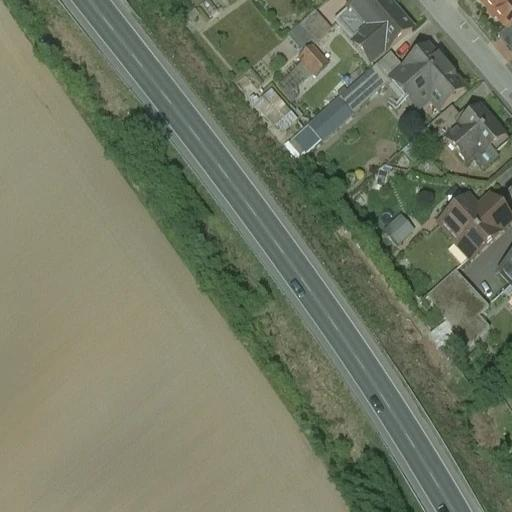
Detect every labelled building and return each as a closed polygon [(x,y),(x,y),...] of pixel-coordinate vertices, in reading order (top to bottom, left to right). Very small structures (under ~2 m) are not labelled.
[(411,31),(383,0),(359,0),(339,17),(342,21),(335,26),(370,67),(411,31)] [(511,0),(478,0),(478,1),(487,11),(487,15),(493,21),(497,21),(506,30),(498,37),(511,52),(511,0)] [(314,13),(297,28),(314,46),(330,31),(314,13)] [(326,67),(310,49),(298,60),(314,78),(326,67)] [(463,92),(427,50),(402,72),(403,73),(394,81),(418,110),(428,102),(438,114),(463,92)] [(388,84),(374,69),(337,101),(352,116),(388,84)] [(454,123),(459,119),(450,109),(433,124),(443,135),(441,136),(445,140),(446,140),(456,132),(455,131),(459,128),(454,123)] [(503,137),(479,110),(469,119),(459,128),(455,131),(456,132),(446,140),(457,153),(455,154),(465,165),(476,155),(479,158),(489,149),(494,154),(507,143),(502,138),(503,137)] [(459,128),(469,119),(464,114),(459,119),(454,123),(459,128)] [(443,135),(433,124),(411,144),(420,155),(441,136),(443,135)] [(476,211),(467,200),(439,226),(470,260),(510,224),(488,200),(476,211)] [(400,247),(416,231),(401,216),(385,231),(400,247)] [(511,259),(497,273),(511,288),(511,259)] [(465,285),(454,273),(426,298),(436,311),(465,285)] [(487,309),(465,285),(436,311),(456,338),(477,318),(487,309)] [(477,318),(456,338),(465,351),(489,331),(477,318)]
